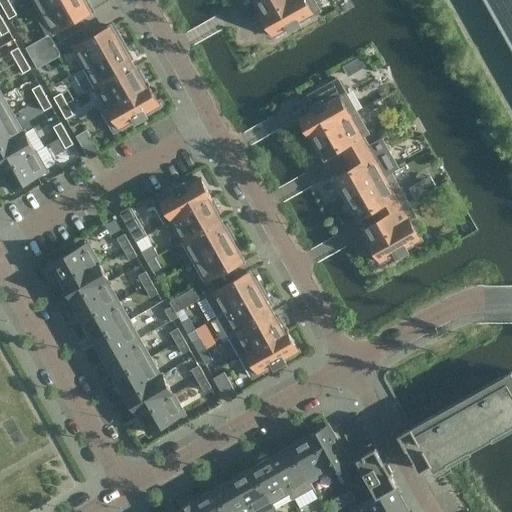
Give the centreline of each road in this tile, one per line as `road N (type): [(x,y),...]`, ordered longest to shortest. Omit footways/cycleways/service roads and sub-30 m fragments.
road 1 (residential): [(214,122),(351,366)]
road 2 (residential): [(128,489),(0,266)]
road 3 (residential): [(128,489),(351,366)]
road 4 (residential): [(0,246),(214,122)]
road 5 (unclassified): [(351,366),(452,310),(511,302)]
road 6 (residential): [(434,511),(351,366)]
road 7 (residential): [(144,0),(214,122)]
